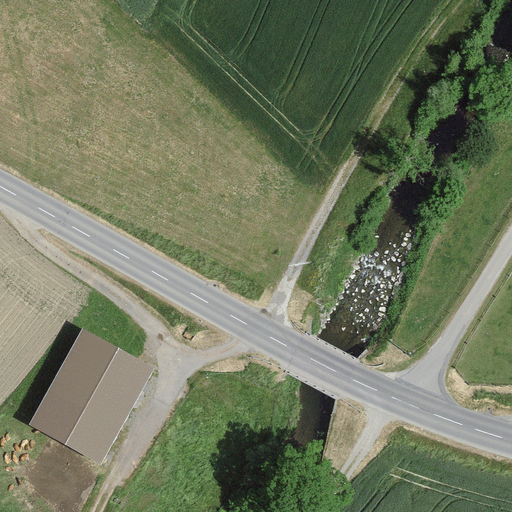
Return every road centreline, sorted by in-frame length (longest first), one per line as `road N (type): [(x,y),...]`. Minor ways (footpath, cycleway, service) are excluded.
road 1 (tertiary): [(511,441),(371,388),(0,185)]
road 2 (track): [(310,511),(398,398)]
